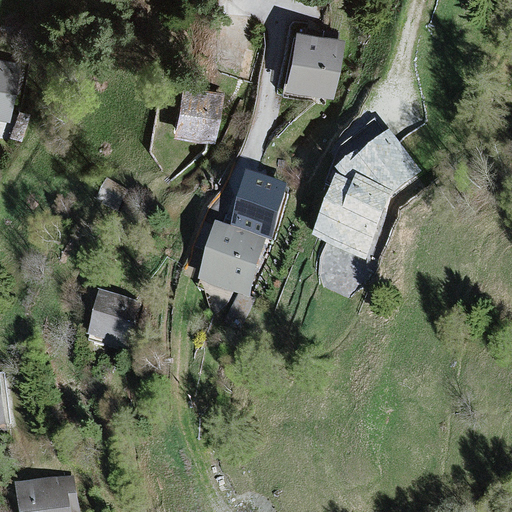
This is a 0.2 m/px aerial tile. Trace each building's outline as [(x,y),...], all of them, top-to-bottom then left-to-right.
[(347,36),(295,26),(283,85),(335,96),(347,36)] [(22,61),(0,56),(0,117),(11,120),(22,61)] [(222,94),(179,87),(171,131),(214,139),(222,94)] [(391,131),(340,166),(311,234),(368,258),(395,194),(422,175),(391,131)] [(288,184),(250,174),(234,231),(264,239),(273,241),(288,184)] [(128,190),(109,180),(99,201),(118,210),(128,190)] [(234,231),(218,227),(203,284),(249,296),(264,239),(234,231)] [(144,306),(100,295),(90,338),(133,348),(144,306)] [(71,511),(67,484),(18,491),(20,511),(71,511)]
